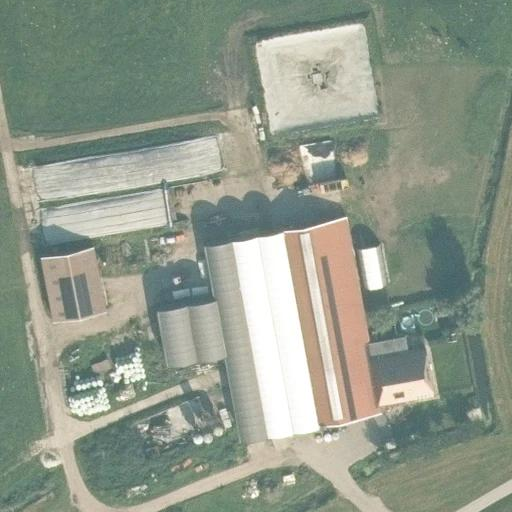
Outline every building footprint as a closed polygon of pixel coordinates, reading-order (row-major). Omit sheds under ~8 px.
[(367,342),(344,217),(258,233),(293,427),(377,412),(376,404),(433,394),(424,346),(407,350),(404,335),(367,342)] [(155,258),(161,292),(212,283),(205,249),(155,258)] [(96,256),(98,293),(134,291),(132,254),(96,256)] [(221,293),(157,305),(167,358),(231,346),(221,293)] [(185,396),(134,418),(149,454),(200,433),(185,396)]
